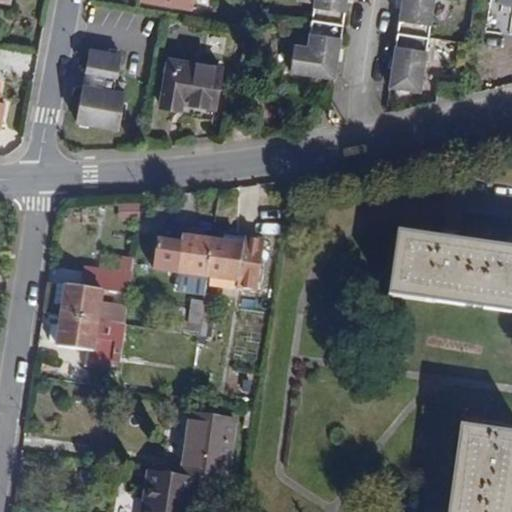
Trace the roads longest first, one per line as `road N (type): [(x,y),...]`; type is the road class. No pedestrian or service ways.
road 1 (tertiary): [(41,178),(232,168),(354,143)]
road 2 (residential): [(41,178),(0,458)]
road 3 (residential): [(69,0),(41,178)]
road 4 (tertiary): [(354,143),(511,106)]
road 5 (residential): [(354,143),(375,0)]
